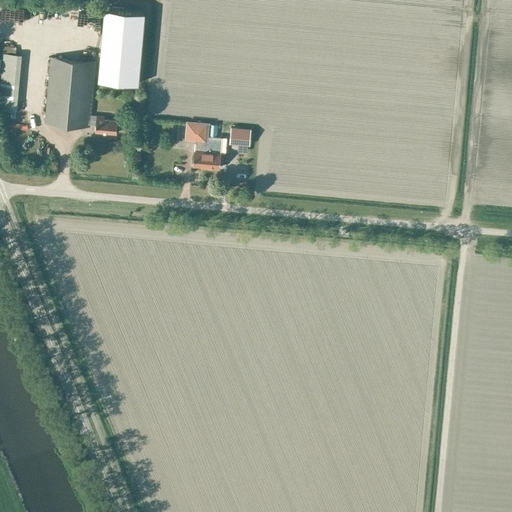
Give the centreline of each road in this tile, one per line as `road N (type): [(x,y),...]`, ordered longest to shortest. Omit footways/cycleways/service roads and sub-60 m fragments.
road 1 (unclassified): [(511,237),(0,191)]
road 2 (tertiary): [(118,511),(0,216)]
